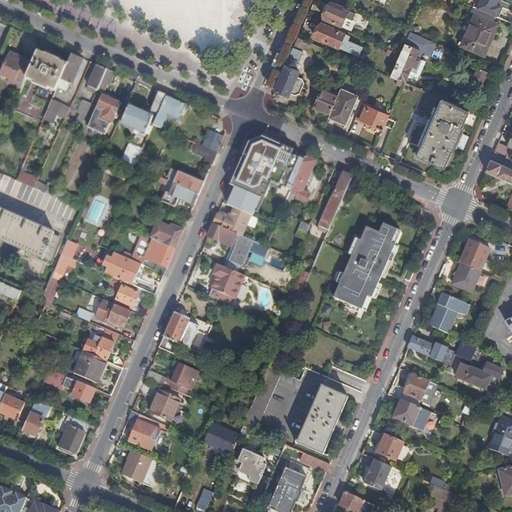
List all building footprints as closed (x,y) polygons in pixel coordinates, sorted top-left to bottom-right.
[(480,0),(477,9),(496,17),(501,7),(499,6),(501,0),(480,0)] [(350,31),(357,14),(331,3),(324,19),(350,31)] [(471,50),(483,56),(484,54),(486,55),(488,50),(487,48),(493,33),(495,33),(498,28),(496,26),(497,24),(475,15),(463,44),(472,48),(471,50)] [(349,41),(351,36),(322,24),(315,38),(360,57),(364,47),(349,41)] [(423,53),(428,40),(411,33),(401,56),(391,77),(405,83),(406,84),(410,76),(416,79),(421,77),(427,63),(417,58),(420,52),(423,53)] [(287,64),(276,91),(289,97),(290,94),(295,96),(300,94),(305,83),(303,79),(298,77),(299,72),(295,70),(298,62),(300,63),(304,53),(298,50),(299,48),(319,57),(323,49),(299,38),(287,64)] [(29,74),(59,87),(69,65),(39,52),(33,66),(29,74)] [(23,87),(29,74),(33,66),(26,63),(27,60),(24,58),(23,60),(10,54),(0,76),(23,87)] [(73,86),(84,60),(73,55),(69,65),(59,87),(59,88),(68,92),(71,85),(73,86)] [(99,91),(102,82),(108,70),(99,66),(90,87),(99,91)] [(469,81),(484,88),(490,75),(475,68),(469,81)] [(110,85),(115,73),(108,70),(102,82),(110,85)] [(315,109),(330,116),(339,96),(323,89),(315,109)] [(330,116),(329,118),(346,125),(358,98),(342,90),(339,96),(330,116)] [(154,126),(168,96),(161,93),(150,116),(130,108),(123,124),(136,130),(135,132),(139,134),(140,131),(145,133),(139,145),(145,147),(154,126)] [(113,125),(122,104),(103,96),(89,129),(106,137),(111,125),(113,125)] [(189,110),(190,106),(168,96),(154,126),(163,130),(169,117),(180,122),(186,108),(189,110)] [(53,100),(45,119),(53,123),(62,104),(53,100)] [(463,127),(470,112),(442,100),(417,156),(445,168),(452,153),(453,153),(464,128),(463,127)] [(84,124),(92,105),(84,101),(79,112),(81,113),(78,121),(84,124)] [(378,128),(384,131),(390,117),(366,107),(360,121),(366,123),(365,128),(376,133),(378,128)] [(221,147),(225,137),(210,131),(203,147),(218,154),(221,147)] [(499,143),(511,149),(511,141),(502,137),(499,143)] [(203,147),(194,143),(191,150),(194,152),(194,153),(214,162),(218,154),(203,147)] [(511,149),(499,143),(496,150),(511,156),(511,154),(511,149)] [(142,152),(143,150),(131,144),(122,165),(135,170),(136,166),(142,152)] [(298,179),(307,157),(292,150),(288,159),(266,149),(259,167),(272,174),(275,168),(287,174),(288,176),(290,177),(293,176),(298,179)] [(145,154),(142,152),(136,166),(139,168),(141,169),(144,162),(142,161),(145,154)] [(486,172),(511,183),(511,170),(495,162),(498,155),(495,153),(486,172)] [(321,167),(323,164),(307,157),(298,179),(291,193),(298,196),(297,198),(307,202),(310,194),(304,192),(317,164),(321,167)] [(136,166),(135,170),(124,194),(127,195),(139,168),(136,166)] [(200,195),(205,183),(175,170),(170,182),(171,182),(175,184),(200,195)] [(35,189),(39,179),(22,172),(18,181),(35,189)] [(0,188),(76,222),(82,209),(66,202),(52,196),(35,189),(18,181),(0,173),(0,188)] [(323,248),(354,177),(344,173),(320,227),(324,229),(317,245),(323,248)] [(170,186),(171,182),(170,182),(159,177),(157,181),(170,186)] [(171,194),(195,205),(200,195),(175,184),(171,194)] [(282,213),(291,193),(278,187),(274,196),(281,199),(277,211),(282,213)] [(66,202),(68,196),(55,190),(52,196),(66,202)] [(82,209),(84,203),(68,196),(66,202),(82,209)] [(97,224),(106,205),(96,200),(87,220),(97,224)] [(420,217),(424,209),(418,206),(414,215),(420,217)] [(276,227),(282,213),(277,211),(269,207),(263,221),(276,227)] [(0,209),(0,238),(52,261),(61,240),(54,237),(55,234),(0,209)] [(255,229),(259,219),(234,209),(230,219),(227,220),(218,216),(214,225),(242,237),(246,226),(255,229)] [(122,213),(116,210),(111,222),(117,224),(122,213)] [(154,241),(176,250),(183,235),(184,230),(172,225),(171,228),(158,222),(151,239),(154,241)] [(305,240),(310,226),(302,223),(297,236),(305,240)] [(242,237),(214,225),(209,238),(232,248),(236,241),(244,245),(246,251),(261,258),(266,247),(242,237)] [(393,244),(398,231),(384,225),(380,233),(367,228),(361,241),(360,241),(335,299),(363,311),(369,298),(373,300),(396,246),(393,244)] [(402,233),(398,231),(393,244),(396,246),(402,233)] [(142,266),(165,276),(170,262),(176,250),(154,241),(153,242),(143,237),(133,262),(142,266)] [(461,263),(481,272),(491,250),(471,241),(461,263)] [(73,244),(68,242),(62,256),(70,259),(73,260),(76,251),(71,249),(73,244)] [(133,286),(142,266),(133,262),(115,254),(113,259),(108,257),(103,268),(108,270),(106,274),(115,279),(133,286)] [(53,278),(60,281),(70,259),(62,256),(53,278)] [(461,263),(459,262),(454,275),(457,277),(453,285),(473,293),(482,272),(481,272),(461,263)] [(246,278),(219,266),(215,276),(218,278),(212,291),(213,291),(211,298),(223,303),(234,308),(246,278)] [(300,301),(311,275),(304,273),(294,298),(300,301)] [(501,287),(504,281),(492,276),(490,282),(501,287)] [(53,278),(43,301),(51,305),(61,282),(60,281),(53,278)] [(137,294),(139,289),(133,286),(115,279),(110,291),(119,296),(117,301),(134,308),(140,295),(137,294)] [(0,282),(0,293),(18,301),(22,292),(0,282)] [(444,293),(429,325),(449,334),(459,313),(468,315),(471,306),(444,293)] [(369,298),(363,311),(367,313),(373,300),(369,298)] [(125,328),(132,313),(104,301),(96,319),(115,327),(117,325),(121,326),(125,328)] [(78,317),(89,322),(93,315),(82,310),(78,317)] [(191,320),(176,313),(173,321),(160,349),(175,355),(180,344),(191,349),(200,327),(190,322),(191,320)] [(271,340),(281,344),(287,331),(277,326),(271,340)] [(116,344),(120,335),(108,330),(104,339),(116,344)] [(107,361),(108,362),(116,344),(104,339),(99,336),(96,343),(91,341),(86,352),(107,361)] [(414,338),(409,348),(442,363),(448,349),(437,344),(435,347),(414,338)] [(472,344),(462,340),(456,355),(465,359),(472,344)] [(97,384),(107,361),(86,352),(82,350),(73,373),(97,384)] [(162,376),(151,371),(147,379),(186,396),(189,390),(192,391),(200,373),(181,364),(173,382),(162,376)] [(495,393),(500,380),(462,364),(457,377),(495,393)] [(260,426),(283,374),(270,368),(260,392),(247,422),(244,428),(268,438),(271,430),(260,426)] [(100,402),(104,394),(51,370),(46,381),(53,384),(55,379),(66,384),(65,387),(76,392),(74,397),(91,404),(93,398),(100,402)] [(423,402),(431,382),(414,375),(406,394),(407,395),(423,402)] [(339,422),(349,398),(324,387),(299,442),(297,441),(296,443),(298,444),(299,444),(325,455),(335,430),(341,432),(342,427),(341,426),(342,424),(339,422)] [(172,422),(182,401),(161,392),(152,413),(172,422)] [(404,401),(420,408),(423,402),(407,395),(404,401)] [(7,396),(0,411),(0,413),(27,425),(32,414),(34,410),(34,408),(7,396)] [(413,427),(421,408),(420,408),(404,401),(402,400),(394,419),(413,427)] [(51,414),(62,419),(65,412),(38,401),(34,408),(34,410),(45,415),(51,413),(51,414)] [(147,418),(133,412),(130,418),(139,422),(130,443),(152,452),(161,431),(145,424),(147,418)] [(27,425),(24,431),(38,437),(45,420),(32,414),(27,425)] [(77,452),(90,423),(71,415),(67,424),(70,426),(60,448),(73,454),(77,452)] [(490,449),(509,457),(511,448),(511,421),(503,417),(490,449)] [(241,436),(213,424),(205,444),(232,456),(241,436)] [(397,462),(404,444),(385,435),(378,453),(397,462)] [(238,479),(257,488),(258,484),(261,486),(267,473),(265,472),(267,465),(260,462),(262,457),(245,450),(240,461),(237,460),(232,472),(239,476),(238,479)] [(154,461),(134,452),(123,476),(144,485),(154,461)] [(328,473),(331,465),(305,454),(301,462),(328,473)] [(382,492),(393,468),(376,460),(365,485),(382,492)] [(292,511),(311,470),(292,461),(291,465),(288,463),(285,468),(287,469),(270,508),(271,509),(271,511),(292,511)] [(511,494),(511,469),(501,472),(506,496),(511,494)] [(451,511),(459,496),(443,489),(436,486),(429,502),(440,507),(438,511),(451,511)] [(22,511),(28,499),(18,495),(17,496),(13,494),(14,493),(3,488),(0,494),(0,511),(22,511)] [(375,506),(346,494),(340,506),(354,511),(358,511),(361,507),(372,511),(374,510),(375,506)] [(205,511),(207,511),(214,499),(204,495),(198,509),(205,511)] [(482,511),(487,511),(489,509),(459,496),(451,511),(452,511),(458,501),(463,503),(467,508),(473,507),(482,511)] [(61,511),(56,510),(58,506),(52,503),(50,507),(45,505),(36,501),(35,503),(28,499),(22,511),(61,511)]
